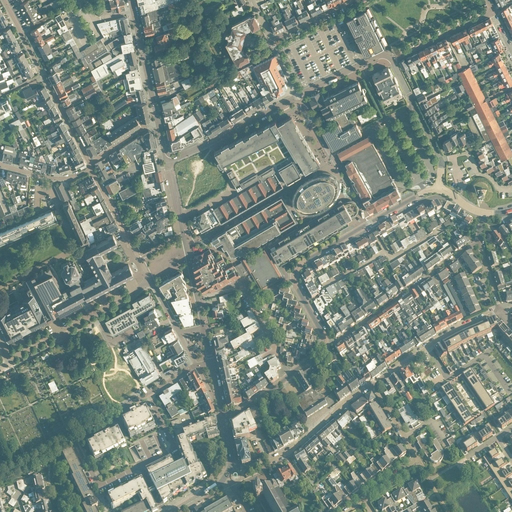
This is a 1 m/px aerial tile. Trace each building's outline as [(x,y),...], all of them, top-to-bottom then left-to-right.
[(43,8),(44,10),(45,12),(52,8),(52,9),(65,3),(63,0),(55,0),(49,3),(42,6),(43,8)] [(109,0),(110,2),(109,3),(109,5),(109,6),(110,7),(111,8),(111,10),(113,11),(116,11),(117,11),(118,11),(119,11),(120,11),(120,10),(121,9),(121,10),(124,9),(125,7),(122,0),(109,0)] [(138,0),(139,3),(141,14),(142,13),(162,7),(168,5),(174,3),(179,0),(138,0)] [(295,0),(296,1),(298,3),(297,3),(298,4),(305,19),(310,16),(307,9),(304,10),(302,6),(303,6),(299,0),(295,0)] [(308,0),(312,7),(309,8),(313,15),(318,12),(311,0),(308,0)] [(311,0),(318,12),(323,10),(319,3),(317,4),(315,1),(316,0),(311,0)] [(319,0),(324,9),(329,7),(326,0),(324,1),(323,0),(319,0)] [(20,5),(22,10),(30,5),(28,1),(20,5)] [(293,25),(285,8),(283,5),(281,1),(279,2),(287,19),(285,20),(288,27),(293,25)] [(232,11),(234,16),(244,11),(241,6),(239,7),(237,4),(235,6),(236,8),(232,11)] [(298,4),(296,5),(299,13),(297,14),(300,21),(305,19),(298,4)] [(500,12),(502,16),(510,12),(511,11),(511,10),(511,9),(511,4),(505,8),(500,10),(501,11),(501,12),(500,12)] [(33,6),(31,7),(30,5),(22,10),(25,14),(35,9),(33,6)] [(142,15),(144,25),(150,23),(170,17),(169,15),(167,15),(167,12),(163,13),(162,10),(169,9),(168,5),(162,7),(142,13),(142,15)] [(206,16),(215,12),(213,7),(204,10),(206,16)] [(285,8),(293,25),(298,22),(295,15),(293,16),(288,7),(285,8)] [(387,44),(369,7),(347,19),(365,55),(387,44)] [(34,13),(36,12),(35,9),(25,14),(27,19),(35,15),(34,13)] [(273,10),(270,11),(280,31),(286,28),(282,21),(280,22),(276,14),(273,10)] [(270,11),(267,13),(273,25),(271,26),(275,34),(280,31),(270,11)] [(506,21),(511,17),(511,14),(511,15),(510,12),(502,16),(504,19),(505,18),(506,21)] [(54,17),(57,22),(57,23),(63,19),(60,13),(54,17)] [(38,20),(35,15),(27,19),(30,24),(38,20)] [(177,18),(175,15),(170,17),(150,23),(144,25),(145,30),(150,29),(153,28),(163,25),(164,23),(177,18)] [(238,65),(244,62),(250,59),(246,52),(244,53),(242,49),(241,50),(240,47),(240,44),(242,45),(245,34),(244,34),(245,33),(244,33),(245,30),(247,29),(248,30),(252,29),(253,30),(260,26),(254,15),(234,26),(231,33),(227,31),(225,27),(215,32),(221,44),(224,43),(223,42),(226,35),(229,36),(228,37),(230,37),(228,44),(238,65)] [(98,25),(99,28),(105,27),(119,24),(128,22),(127,16),(119,18),(118,18),(115,19),(110,20),(109,20),(104,21),(104,22),(98,23),(97,24),(97,25),(98,25)] [(488,27),(491,25),(494,32),(496,31),(490,18),(488,19),(487,18),(484,19),(488,27)] [(66,25),(63,19),(57,23),(60,28),(66,25)] [(488,37),(489,37),(485,28),(488,27),(484,19),(481,21),(481,22),(479,23),(482,30),(485,35),(487,40),(488,41),(489,41),(488,37)] [(102,34),(107,33),(112,30),(129,27),(129,26),(128,22),(128,21),(128,22),(119,24),(105,27),(99,28),(102,33),(102,34)] [(167,24),(155,28),(156,29),(150,30),(145,31),(146,36),(162,31),(164,30),(168,29),(168,28),(176,25),(175,21),(167,24)] [(481,34),(482,37),(485,35),(482,30),(479,23),(477,24),(476,23),(473,25),(477,32),(478,36),(481,34)] [(69,30),(66,25),(60,28),(59,28),(62,33),(63,33),(69,30)] [(170,33),(177,31),(176,29),(182,27),(182,25),(168,29),(164,30),(162,31),(163,34),(157,36),(158,40),(155,41),(156,44),(155,44),(157,50),(158,49),(158,50),(161,50),(161,48),(168,46),(171,45),(167,33),(169,32),(170,33)] [(474,41),(477,40),(474,34),(477,32),(473,25),(470,26),(470,27),(468,28),(474,41)] [(48,28),(46,26),(38,30),(37,28),(30,31),(33,36),(45,30),(48,28)] [(1,34),(3,37),(6,36),(12,33),(9,27),(3,31),(4,33),(1,34)] [(102,34),(104,37),(109,35),(113,34),(113,33),(118,32),(118,34),(130,31),(129,27),(112,30),(107,33),(102,34)] [(42,37),(41,35),(49,31),(48,28),(45,30),(33,36),(35,41),(42,37)] [(476,49),(475,46),(472,47),(469,42),(470,41),(468,37),(470,36),(466,28),(461,31),(469,48),(471,52),(476,49)] [(63,33),(62,33),(60,34),(64,41),(72,37),(69,30),(63,33)] [(462,39),(467,50),(469,48),(461,31),(455,34),(459,41),(462,39)] [(8,41),(6,42),(6,43),(15,38),(12,33),(6,36),(8,41)] [(117,37),(108,43),(111,49),(117,44),(121,42),(125,42),(131,40),(130,34),(121,36),(117,38),(117,37)] [(457,42),(459,41),(455,34),(450,36),(457,49),(460,47),(457,42)] [(40,39),(36,41),(38,46),(50,40),(50,39),(54,38),(52,35),(43,40),(42,38),(40,39)] [(63,42),(64,44),(66,43),(66,44),(69,42),(71,46),(76,43),(72,37),(64,41),(63,42)] [(488,42),(488,41),(487,40),(483,42),(480,37),(479,37),(482,42),(483,45),(488,42)] [(15,38),(6,43),(9,48),(18,43),(15,38)] [(441,41),(450,58),(453,57),(448,46),(450,46),(446,38),(441,41)] [(492,48),(494,46),(502,43),(500,39),(500,40),(498,38),(489,42),(492,48)] [(95,42),(98,47),(104,44),(100,39),(95,42)] [(38,46),(42,53),(51,49),(48,44),(52,43),(50,40),(38,46)] [(124,54),(134,52),(134,49),(132,40),(131,40),(125,42),(121,42),(117,44),(111,49),(116,55),(115,56),(116,59),(108,63),(110,65),(121,59),(120,56),(124,54)] [(450,58),(441,41),(436,43),(440,51),(442,49),(448,62),(451,61),(450,58)] [(95,42),(90,45),(93,50),(98,47),(95,42)] [(10,51),(12,53),(21,48),(18,43),(9,48),(10,51)] [(494,46),(492,48),(491,48),(493,54),(504,49),(503,46),(504,46),(502,43),(494,46)] [(104,44),(98,47),(93,50),(91,52),(88,54),(86,55),(84,56),(84,58),(85,58),(88,63),(108,51),(104,44)] [(442,65),(445,64),(443,59),(435,44),(429,46),(433,54),(434,53),(436,57),(437,56),(440,60),(442,65)] [(427,57),(433,54),(429,46),(423,49),(427,57)] [(190,57),(186,47),(177,50),(179,54),(171,57),(170,53),(159,57),(151,59),(153,66),(166,63),(167,66),(180,61),(190,57)] [(57,50),(52,52),(51,49),(42,53),(45,59),(58,52),(57,50)] [(433,68),(429,60),(427,57),(423,49),(418,52),(422,59),(424,58),(430,70),(433,68)] [(23,52),(16,56),(14,57),(17,62),(25,58),(23,52)] [(90,70),(93,75),(96,80),(109,73),(109,72),(114,69),(115,71),(117,75),(122,73),(121,71),(125,69),(126,69),(133,67),(138,66),(134,52),(124,54),(120,56),(121,59),(110,65),(108,63),(116,59),(115,56),(112,58),(106,61),(104,63),(90,70)] [(426,71),(425,68),(417,52),(412,55),(416,62),(418,61),(422,69),(421,69),(422,72),(423,71),(425,77),(429,76),(426,71)] [(109,53),(101,58),(104,63),(106,61),(112,58),(109,53)] [(488,64),(501,58),(499,53),(492,57),(493,59),(487,62),(488,64)] [(204,61),(200,63),(201,66),(210,63),(205,55),(203,56),(203,59),(204,61)] [(416,71),(416,72),(419,70),(411,55),(406,58),(408,61),(407,61),(408,64),(409,63),(410,65),(409,66),(412,72),(416,71)] [(258,79),(259,82),(262,86),(268,83),(269,85),(268,86),(272,93),(275,97),(286,90),(287,87),(285,83),(288,81),(286,78),(277,60),(275,56),(263,62),(256,66),(255,63),(249,65),(252,71),(252,70),(258,79)] [(25,58),(17,62),(20,68),(28,63),(25,58)] [(51,71),(58,67),(59,66),(60,65),(60,64),(60,63),(65,61),(63,58),(48,66),(51,71)] [(504,63),(503,63),(501,58),(488,64),(488,65),(485,66),(484,66),(485,69),(490,67),(495,64),(496,67),(504,63)] [(404,59),(399,61),(407,77),(410,76),(411,74),(410,73),(409,73),(406,67),(408,66),(407,63),(404,59)] [(167,66),(166,63),(153,66),(153,67),(156,81),(165,79),(169,78),(172,77),(175,76),(175,75),(183,72),(180,61),(167,66)] [(457,72),(458,71),(462,69),(459,62),(453,65),(457,72)] [(20,68),(22,73),(24,72),(31,68),(28,63),(20,68)] [(493,74),(506,68),(504,63),(496,67),(498,69),(492,72),(488,74),(489,77),(493,74)] [(472,66),(469,67),(472,72),(479,69),(476,64),(474,64),(472,66)] [(56,69),(57,70),(48,75),(52,83),(60,79),(57,72),(58,71),(58,72),(62,69),(61,67),(56,69)] [(124,79),(140,75),(138,67),(133,68),(127,70),(128,72),(125,72),(123,73),(124,79)] [(383,69),(382,70),(382,71),(380,72),(379,71),(372,75),(377,84),(377,86),(377,87),(379,91),(381,92),(386,102),(391,99),(393,98),(392,97),(395,96),(395,97),(402,94),(397,84),(398,82),(397,81),(396,78),(395,77),(393,76),(389,67),(383,69)] [(457,72),(459,76),(472,101),(471,101),(473,104),(485,98),(482,92),(472,72),(469,67),(463,70),(462,69),(458,71),(457,72)] [(27,77),(34,74),(31,68),(24,72),(27,77)] [(244,68),(239,70),(243,76),(248,73),(244,68)] [(509,73),(508,73),(506,68),(493,74),(489,77),(490,79),(495,77),(495,78),(501,76),(501,77),(509,73)] [(5,81),(3,77),(10,74),(10,73),(8,70),(1,73),(0,73),(0,82),(5,81)] [(237,76),(239,78),(243,76),(239,70),(235,72),(236,74),(237,76)] [(498,85),(511,78),(509,73),(501,77),(503,80),(497,82),(493,84),(494,87),(498,85)] [(129,90),(142,88),(140,75),(124,79),(123,79),(125,89),(129,88),(129,90)] [(62,84),(69,81),(73,79),(71,76),(61,82),(60,80),(52,84),(55,88),(57,87),(56,87),(59,85),(60,86),(62,85),(62,84)] [(173,80),(176,79),(175,76),(172,77),(169,78),(165,79),(156,81),(158,87),(162,86),(166,85),(165,82),(173,80)] [(195,83),(192,76),(181,81),(185,89),(195,83)] [(14,82),(12,78),(5,81),(0,82),(0,87),(0,88),(2,92),(9,89),(7,84),(14,82)] [(511,83),(511,79),(511,78),(498,85),(500,87),(505,84),(506,87),(511,83)] [(56,87),(57,87),(55,88),(57,93),(65,89),(64,87),(74,81),(73,79),(69,81),(62,84),(62,85),(60,86),(59,85),(56,87)] [(97,80),(96,80),(96,81),(101,89),(102,92),(104,91),(98,79),(97,80)] [(227,79),(221,83),(222,83),(224,87),(224,88),(230,85),(227,79)] [(96,81),(81,88),(86,97),(101,89),(96,81)] [(358,81),(345,88),(324,98),(322,94),(320,93),(320,92),(310,97),(311,98),(310,100),(309,100),(314,109),(317,110),(321,107),(324,113),(325,112),(328,118),(335,115),(335,119),(337,119),(339,123),(322,132),(331,147),(335,149),(362,134),(356,124),(352,126),(351,124),(355,122),(354,119),(348,119),(344,111),(367,99),(364,93),(365,92),(366,91),(366,90),(366,89),(365,88),(364,88),(363,88),(362,87),(361,87),(358,81)] [(259,82),(257,84),(263,94),(261,95),(266,102),(270,100),(262,87),(262,86),(259,82)] [(66,93),(80,86),(78,83),(58,94),(60,99),(67,95),(66,93)] [(170,87),(174,86),(173,83),(166,86),(163,87),(158,88),(160,97),(170,94),(169,90),(171,90),(170,87)] [(462,84),(454,87),(457,93),(464,89),(462,84)] [(265,85),(262,87),(262,86),(262,87),(270,100),(274,97),(270,90),(268,91),(265,85)] [(41,99),(44,97),(49,94),(44,86),(38,89),(37,87),(33,89),(24,94),(27,99),(38,94),(41,99)] [(426,86),(420,89),(421,92),(422,93),(422,95),(429,92),(429,91),(427,87),(426,86)] [(241,87),(239,89),(240,91),(244,97),(252,111),(257,108),(252,101),(250,102),(249,101),(250,101),(241,87)] [(255,90),(253,88),(251,89),(253,92),(261,105),(265,103),(261,96),(259,96),(255,90)] [(251,89),(249,90),(254,99),(253,101),(257,108),(261,105),(253,92),(251,89)] [(429,91),(429,92),(422,95),(421,92),(416,95),(420,102),(427,99),(426,97),(434,93),(432,90),(429,91)] [(511,90),(506,93),(507,96),(501,99),(502,101),(506,99),(511,96),(511,90)] [(240,91),(238,92),(246,105),(244,106),(249,113),(252,111),(244,97),(240,91)] [(69,99),(75,96),(74,92),(60,99),(64,105),(71,101),(69,99)] [(145,102),(145,99),(143,92),(139,93),(139,94),(135,95),(135,97),(132,97),(127,98),(128,101),(136,99),(136,101),(133,102),(133,105),(136,104),(145,102)] [(428,103),(444,95),(443,92),(438,94),(420,103),(423,108),(429,105),(428,103)] [(181,99),(179,100),(176,95),(166,100),(161,101),(163,109),(171,107),(179,103),(180,102),(185,100),(184,98),(181,99)] [(198,98),(201,102),(201,103),(203,106),(207,103),(205,100),(202,95),(198,98)] [(233,96),(230,98),(238,110),(242,117),(247,114),(242,107),(240,108),(233,96)] [(511,96),(506,99),(502,101),(501,101),(502,104),(507,102),(511,99),(511,96)] [(44,104),(45,108),(54,103),(50,97),(42,101),(37,104),(39,107),(44,104)] [(502,160),(511,154),(511,151),(511,149),(510,148),(508,144),(505,138),(503,133),(500,127),(497,122),(495,118),(492,112),(490,107),(487,102),(485,98),(473,104),(475,107),(478,113),(479,115),(480,118),(481,120),(483,123),(484,126),(485,128),(487,131),(488,133),(489,136),(491,139),(502,160)] [(224,102),(231,114),(229,115),(234,122),(238,120),(228,104),(226,101),(225,99),(223,101),(224,102)] [(234,107),(229,99),(226,101),(228,104),(238,120),(242,117),(238,110),(236,111),(234,107)] [(493,99),(491,100),(487,102),(490,107),(492,106),(496,104),(493,99)] [(1,103),(0,103),(0,107),(3,114),(8,111),(11,109),(10,107),(7,100),(1,103)] [(113,107),(114,106),(119,103),(118,101),(112,104),(111,103),(112,102),(111,101),(110,101),(107,103),(110,109),(113,107)] [(163,109),(163,110),(164,115),(171,113),(173,113),(181,108),(185,106),(191,103),(190,101),(180,106),(179,103),(171,107),(163,109)] [(471,101),(465,104),(468,110),(470,110),(475,107),(473,104),(471,101)] [(84,105),(83,102),(74,107),(73,105),(66,109),(68,114),(82,107),(84,105)] [(149,120),(145,102),(136,104),(139,119),(137,119),(135,117),(125,124),(108,135),(113,143),(130,132),(141,126),(139,122),(149,120)] [(430,107),(428,108),(423,110),(426,115),(433,112),(435,110),(434,109),(439,106),(438,103),(430,107)] [(37,114),(39,117),(49,112),(50,114),(51,115),(58,111),(54,104),(46,108),(47,109),(37,114)] [(88,109),(86,104),(84,105),(82,107),(68,114),(71,119),(78,115),(77,112),(80,111),(82,112),(88,109)] [(450,108),(449,105),(427,116),(429,121),(437,117),(436,115),(450,108)] [(222,147),(221,147),(255,204),(285,186),(294,202),(297,207),(306,222),(268,244),(280,264),(290,258),(299,252),(310,246),(319,241),(329,235),(338,229),(363,215),(357,205),(356,203),(299,106),(276,120),(276,119),(271,122),(270,123),(269,123),(268,124),(264,126),(257,130),(257,129),(250,133),(243,136),(236,140),(236,139),(229,143),(222,147)] [(357,115),(357,116),(362,124),(377,116),(372,107),(357,115)] [(176,119),(176,118),(174,118),(173,116),(180,113),(178,110),(182,109),(181,108),(173,113),(171,113),(164,115),(165,121),(176,119)] [(204,117),(199,109),(194,113),(198,120),(204,117)] [(96,113),(95,111),(80,118),(79,117),(71,120),(74,125),(93,116),(92,115),(96,113)] [(58,112),(51,116),(43,120),(45,124),(53,119),(54,121),(61,118),(58,112)] [(221,112),(219,113),(228,126),(232,124),(227,116),(225,118),(221,112)] [(449,115),(448,112),(443,115),(429,122),(432,127),(439,123),(438,121),(447,117),(446,116),(449,115)] [(221,120),(219,121),(224,129),(228,126),(219,113),(217,114),(221,120)] [(179,137),(200,124),(195,118),(193,114),(182,121),(174,127),(167,128),(167,129),(169,139),(176,137),(179,136),(179,137)] [(216,123),(215,124),(219,131),(224,129),(219,121),(215,115),(213,117),(215,120),(215,121),(216,123)] [(10,127),(14,125),(16,125),(19,123),(20,122),(21,122),(19,118),(8,124),(10,127)] [(91,118),(84,121),(85,123),(82,124),(82,123),(75,126),(79,134),(86,131),(84,128),(94,123),(91,118)] [(175,124),(177,122),(176,119),(165,121),(167,127),(173,126),(173,125),(175,124)] [(212,123),(209,119),(206,120),(215,134),(219,131),(215,124),(214,124),(213,122),(212,123)] [(53,136),(66,128),(62,120),(55,124),(58,129),(51,133),(46,136),(47,139),(53,136)] [(101,123),(103,128),(104,128),(107,134),(110,132),(109,130),(111,128),(107,120),(101,123)] [(215,134),(206,120),(202,123),(204,126),(206,125),(208,128),(206,129),(211,137),(215,134)] [(453,125),(452,121),(449,122),(447,120),(432,128),(435,133),(442,129),(441,127),(445,125),(447,128),(450,126),(453,125)] [(200,124),(179,137),(177,139),(170,140),(170,143),(172,150),(181,148),(206,134),(200,124)] [(505,125),(500,127),(503,133),(508,130),(505,125)] [(14,147),(18,146),(17,143),(15,139),(11,127),(7,129),(14,147)] [(97,132),(95,129),(95,128),(88,132),(88,133),(87,133),(86,132),(79,135),(81,140),(94,133),(97,132)] [(54,141),(55,140),(69,133),(67,129),(60,133),(60,134),(60,135),(59,134),(52,138),(54,141)] [(119,149),(123,158),(127,164),(135,158),(133,154),(152,148),(155,147),(152,132),(148,130),(140,135),(119,149)] [(100,133),(98,131),(97,132),(94,133),(81,140),(84,144),(91,141),(91,140),(92,140),(91,137),(95,136),(97,136),(99,135),(100,133)] [(459,141),(460,145),(462,144),(467,142),(467,141),(466,139),(467,138),(466,136),(464,133),(461,134),(459,131),(456,133),(458,136),(459,138),(458,139),(459,141)] [(458,136),(456,133),(456,132),(450,135),(451,137),(449,138),(452,144),(459,141),(458,139),(459,138),(458,136)] [(54,141),(55,143),(62,140),(62,139),(63,139),(64,140),(71,137),(69,133),(55,140),(54,141)] [(90,143),(91,145),(86,148),(90,157),(92,157),(97,154),(97,153),(112,144),(109,139),(105,133),(90,143)] [(467,142),(468,145),(470,144),(475,142),(474,139),(475,139),(472,133),(466,136),(467,138),(466,139),(467,141),(467,142)] [(361,194),(360,194),(369,211),(370,211),(370,210),(372,209),(373,211),(378,209),(382,207),(386,205),(391,202),(395,200),(399,197),(398,195),(400,194),(401,194),(372,142),(367,137),(340,151),(342,159),(341,159),(351,177),(361,194)] [(60,151),(61,154),(67,151),(76,146),(72,138),(63,142),(65,146),(66,145),(67,147),(60,151)] [(445,150),(445,151),(452,147),(451,145),(452,144),(449,138),(443,142),(444,144),(442,145),(445,150)] [(14,147),(5,144),(4,149),(2,154),(3,154),(1,161),(10,163),(12,155),(15,156),(16,153),(14,147)] [(477,151),(480,157),(486,154),(485,152),(487,151),(484,145),(478,148),(479,149),(477,151)] [(76,146),(67,151),(72,159),(81,155),(76,146)] [(150,161),(158,159),(156,150),(153,151),(152,148),(133,154),(135,158),(138,163),(138,164),(142,163),(146,162),(150,161)] [(113,164),(123,158),(119,149),(109,155),(113,164)] [(183,165),(175,169),(176,174),(176,175),(179,186),(178,186),(186,199),(185,200),(189,207),(203,199),(190,176),(218,160),(216,157),(211,149),(205,153),(183,165)] [(24,150),(24,152),(19,151),(18,157),(20,157),(20,158),(18,165),(23,166),(26,154),(27,154),(27,151),(24,150)] [(60,173),(58,167),(58,166),(57,166),(56,161),(50,160),(47,154),(44,155),(44,156),(47,163),(46,171),(54,173),(60,173)] [(489,160),(486,154),(480,157),(481,159),(479,160),(482,166),(485,165),(485,164),(487,163),(486,161),(489,160)] [(40,156),(34,155),(35,156),(32,168),(36,169),(38,161),(40,156)] [(85,164),(81,155),(72,159),(77,169),(85,164)] [(495,165),(492,158),(489,160),(486,161),(487,163),(485,164),(485,165),(487,169),(488,171),(494,168),(493,166),(495,165)] [(142,163),(144,172),(148,171),(160,169),(158,159),(150,161),(146,162),(142,163)] [(98,170),(104,167),(110,164),(108,161),(103,164),(101,161),(95,164),(98,170)] [(493,166),(494,168),(496,172),(497,174),(500,173),(503,171),(502,169),(504,168),(501,162),(499,163),(495,165),(493,166)] [(69,164),(68,164),(66,165),(58,167),(60,173),(62,172),(63,173),(71,171),(69,164)] [(105,169),(104,167),(98,170),(100,175),(107,171),(106,171),(111,168),(110,166),(105,169)] [(503,177),(503,179),(507,177),(509,176),(508,174),(510,173),(507,166),(504,168),(502,169),(503,171),(500,173),(503,177)] [(100,175),(102,178),(113,173),(113,172),(108,175),(107,173),(113,171),(111,168),(106,171),(107,171),(100,175)] [(151,175),(152,181),(163,179),(160,170),(150,172),(147,173),(148,176),(151,175)] [(5,179),(6,182),(8,182),(11,183),(14,172),(7,171),(6,176),(5,179)] [(11,184),(14,185),(15,181),(18,182),(20,174),(14,172),(11,183),(11,184)] [(117,188),(122,186),(126,183),(129,181),(127,177),(124,179),(122,175),(116,179),(113,173),(102,178),(110,193),(116,190),(116,189),(117,188)] [(139,190),(140,197),(144,196),(158,193),(162,191),(162,189),(165,188),(163,180),(147,183),(143,173),(141,175),(142,182),(141,184),(140,184),(141,187),(140,187),(141,190),(139,190)] [(18,189),(19,187),(20,188),(20,187),(26,188),(26,184),(26,182),(25,181),(27,176),(20,174),(18,182),(17,187),(18,190),(18,189)] [(92,176),(92,177),(78,184),(80,187),(82,186),(84,190),(88,188),(96,184),(92,176)] [(125,187),(119,190),(122,198),(138,190),(134,182),(125,187)] [(91,192),(84,195),(85,197),(86,198),(87,197),(99,190),(97,186),(90,190),(91,192)] [(70,188),(66,190),(70,199),(75,197),(70,188)] [(85,197),(84,198),(87,204),(91,202),(91,201),(93,200),(92,198),(95,197),(97,201),(103,198),(99,190),(87,197),(86,198),(85,197)] [(229,235),(233,241),(235,240),(238,245),(229,250),(232,256),(239,252),(240,254),(296,221),(281,197),(254,213),(253,213),(249,215),(250,216),(249,216),(245,218),(244,219),(240,221),(226,230),(229,235)] [(102,211),(108,208),(104,199),(90,205),(93,210),(92,211),(93,214),(95,214),(95,215),(102,211)] [(146,213),(143,214),(144,216),(147,214),(148,217),(151,221),(161,214),(161,212),(167,210),(165,204),(166,204),(164,199),(160,200),(152,202),(150,202),(147,204),(147,206),(148,208),(145,211),(146,213)] [(80,243),(86,240),(88,239),(86,236),(84,237),(68,201),(63,204),(80,243)] [(436,215),(440,212),(439,210),(441,209),(443,210),(446,205),(440,202),(439,203),(438,202),(431,205),(431,206),(434,211),(434,212),(435,213),(435,212),(436,215)] [(443,210),(450,214),(454,207),(448,203),(446,205),(443,210)] [(8,206),(10,210),(11,212),(14,218),(19,216),(17,210),(16,208),(14,204),(8,206)] [(427,213),(428,215),(434,212),(434,211),(431,206),(431,205),(431,204),(424,208),(427,213)] [(423,206),(416,210),(420,217),(427,213),(424,208),(423,206)] [(213,209),(212,207),(196,217),(195,217),(194,217),(193,219),(194,220),(195,220),(196,222),(200,229),(202,232),(214,225),(213,224),(220,220),(213,209)] [(461,210),(454,207),(450,214),(449,216),(455,219),(456,217),(457,218),(461,210)] [(102,211),(95,215),(90,217),(86,219),(80,222),(83,228),(111,213),(108,208),(102,211)] [(51,210),(44,213),(49,223),(56,219),(54,214),(53,215),(51,210)] [(410,214),(414,221),(420,217),(416,210),(410,214)] [(467,214),(461,210),(457,218),(463,221),(466,216),(467,214)] [(2,216),(4,222),(14,218),(11,212),(5,215),(2,216)] [(44,213),(38,215),(42,224),(42,225),(49,223),(44,213)] [(114,219),(111,213),(83,228),(86,233),(99,227),(97,224),(105,220),(106,222),(109,221),(114,219)] [(145,226),(142,227),(145,232),(147,231),(149,236),(157,231),(159,232),(161,231),(161,230),(163,231),(165,230),(166,228),(165,227),(166,224),(165,223),(163,221),(163,220),(164,219),(164,217),(162,214),(161,214),(151,221),(147,223),(144,225),(145,226)] [(406,223),(407,225),(414,221),(410,214),(404,217),(403,218),(406,223)] [(38,215),(32,218),(36,228),(42,225),(42,224),(38,215)] [(401,230),(408,226),(407,225),(406,223),(403,218),(404,217),(402,215),(396,219),(399,225),(401,228),(401,230)] [(473,220),(466,216),(463,221),(462,223),(459,228),(463,230),(466,226),(469,227),(473,220)] [(32,218),(25,221),(29,229),(30,231),(36,228),(32,218)] [(395,218),(388,222),(394,232),(396,230),(400,231),(401,228),(399,225),(396,219),(395,218)] [(132,232),(137,229),(142,226),(139,219),(129,225),(130,226),(129,226),(132,232)] [(115,220),(102,226),(106,233),(118,227),(115,220)] [(25,221),(19,224),(23,233),(30,231),(29,229),(25,221)] [(382,227),(383,227),(387,234),(388,235),(394,232),(388,222),(382,226),(382,227)] [(19,224),(13,226),(16,235),(17,236),(23,233),(19,224)] [(13,226),(6,229),(10,239),(17,236),(16,235),(13,226)] [(387,234),(383,227),(382,227),(376,231),(377,233),(375,234),(367,239),(375,254),(378,253),(375,247),(374,247),(373,245),(377,242),(375,239),(377,238),(379,236),(380,238),(384,235),(387,234)] [(498,231),(505,240),(511,236),(504,227),(498,231)] [(6,229),(0,231),(3,240),(4,242),(10,239),(6,229)] [(227,247),(229,250),(238,245),(235,240),(233,241),(229,235),(226,230),(214,237),(212,238),(216,245),(221,242),(224,248),(227,247)] [(25,280),(33,294),(46,320),(58,313),(59,314),(81,302),(79,299),(82,298),(85,296),(86,299),(133,274),(128,264),(111,273),(106,264),(107,264),(105,261),(100,252),(117,243),(112,234),(117,232),(117,231),(111,234),(108,236),(107,237),(108,238),(96,244),(95,242),(90,245),(88,239),(86,240),(88,246),(83,249),(89,260),(98,277),(95,279),(81,286),(78,279),(79,278),(79,277),(77,277),(79,272),(74,264),(73,261),(70,262),(69,260),(67,261),(62,263),(63,264),(61,265),(62,267),(59,268),(65,280),(70,281),(68,282),(69,284),(71,283),(73,286),(70,288),(69,286),(62,290),(49,267),(25,280)] [(453,242),(456,245),(458,249),(466,244),(457,231),(453,234),(458,239),(453,242)] [(141,232),(135,235),(139,241),(144,238),(141,232)] [(498,236),(496,232),(492,235),(498,243),(501,247),(502,246),(506,243),(500,235),(498,236)] [(410,237),(407,239),(410,244),(413,243),(416,243),(418,242),(415,238),(414,236),(410,238),(410,237)] [(435,237),(435,238),(448,257),(453,253),(449,248),(449,247),(448,245),(446,246),(441,240),(438,236),(435,238),(435,237)] [(375,254),(367,239),(366,238),(359,242),(364,249),(370,245),(372,249),(370,250),(373,256),(375,254)] [(436,256),(433,252),(440,262),(443,260),(444,260),(448,257),(435,238),(426,243),(429,247),(432,251),(435,249),(433,245),(435,243),(441,252),(436,256)] [(405,241),(401,243),(404,249),(406,248),(407,246),(410,244),(407,239),(404,241),(405,241)] [(402,251),(404,249),(401,243),(399,241),(393,245),(397,252),(400,250),(402,251)] [(353,245),(357,252),(356,252),(357,253),(364,249),(359,242),(353,245)] [(426,243),(419,247),(421,251),(422,253),(429,247),(426,243)] [(352,244),(346,248),(349,254),(349,255),(350,256),(356,252),(357,252),(353,245),(352,244)] [(193,246),(194,255),(200,254),(199,250),(203,250),(202,245),(193,246)] [(346,248),(345,247),(339,251),(343,258),(349,255),(349,254),(346,248)] [(221,287),(239,276),(240,275),(234,266),(232,267),(230,263),(229,262),(229,263),(227,264),(221,254),(215,258),(209,248),(193,258),(199,281),(204,291),(212,291),(220,286),(221,287)] [(241,275),(250,270),(261,289),(282,277),(265,248),(235,266),(241,275)] [(336,262),(343,258),(339,251),(332,255),(336,262)] [(427,260),(422,253),(421,251),(419,253),(418,253),(422,260),(419,262),(426,271),(427,270),(428,271),(432,268),(428,262),(427,260)] [(427,260),(428,262),(432,268),(440,263),(440,262),(433,252),(431,254),(429,251),(425,254),(427,257),(428,259),(427,260)] [(470,251),(461,257),(473,274),(482,268),(479,264),(476,267),(474,265),(478,263),(474,256),(470,259),(469,257),(473,254),(470,251)] [(498,263),(497,261),(495,253),(487,255),(491,268),(499,265),(498,263)] [(329,265),(330,266),(336,262),(332,255),(326,259),(329,265)] [(385,257),(379,261),(382,266),(388,263),(385,257)] [(323,269),(329,265),(326,259),(325,258),(319,262),(323,269)] [(374,264),(375,267),(376,269),(382,266),(379,261),(374,264)] [(393,271),(400,265),(397,261),(389,265),(393,271)] [(462,268),(456,261),(448,267),(453,273),(460,268),(461,269),(462,268)] [(309,274),(311,273),(315,271),(316,273),(323,269),(319,262),(312,265),(312,266),(304,271),(305,273),(307,275),(309,274)] [(416,270),(421,277),(425,274),(420,267),(419,268),(415,262),(412,264),(416,270)] [(412,273),(416,280),(421,277),(416,270),(414,271),(410,265),(408,267),(412,273)] [(374,277),(370,269),(369,267),(365,269),(371,279),(374,277)] [(412,282),(416,280),(412,273),(410,274),(406,268),(404,270),(408,276),(412,282)] [(449,275),(448,273),(445,269),(437,275),(440,279),(442,281),(450,276),(449,275)] [(365,276),(362,270),(356,274),(359,279),(365,276)] [(174,293),(176,298),(188,295),(187,291),(186,290),(187,289),(184,285),(185,284),(183,279),(184,279),(180,272),(178,273),(178,272),(175,274),(176,275),(160,284),(167,296),(167,295),(168,296),(174,293)] [(302,277),(305,284),(306,284),(312,281),(313,281),(314,280),(311,273),(309,274),(307,275),(305,273),(304,274),(305,276),(302,277)] [(509,288),(511,286),(511,282),(505,284),(501,273),(493,275),(498,291),(503,289),(509,288)] [(353,283),(359,279),(356,274),(350,277),(353,283)] [(395,285),(396,288),(399,292),(404,289),(401,284),(395,274),(392,276),(397,283),(395,285)] [(406,287),(412,282),(408,276),(403,279),(402,277),(403,277),(401,274),(398,276),(406,287)] [(464,274),(455,279),(471,316),(481,311),(479,307),(475,309),(474,308),(478,306),(475,298),(471,300),(470,298),(474,296),(471,289),(467,291),(466,289),(470,287),(467,280),(463,282),(462,280),(466,278),(464,274)] [(381,278),(378,279),(385,290),(386,289),(387,291),(385,292),(389,299),(393,296),(384,283),(381,278)] [(442,296),(436,287),(430,280),(426,283),(430,289),(432,288),(439,298),(442,296)] [(304,285),(308,292),(316,287),(312,281),(306,284),(305,284),(304,285)] [(338,283),(342,290),(341,290),(346,298),(348,296),(350,294),(342,281),(338,283)] [(391,287),(387,281),(384,283),(393,296),(398,293),(393,286),(391,287)] [(437,304),(439,303),(435,297),(425,283),(421,287),(425,293),(427,292),(432,299),(433,299),(434,301),(437,304)] [(328,292),(331,298),(338,294),(337,293),(338,292),(334,286),(326,290),(328,292)] [(376,288),(375,286),(373,287),(375,291),(383,303),(388,300),(383,293),(381,295),(376,288)] [(507,303),(511,302),(511,286),(509,288),(509,294),(507,294),(505,290),(503,291),(506,302),(506,303),(507,303)] [(319,294),(316,287),(308,292),(312,298),(316,296),(319,294)] [(373,287),(370,289),(376,298),(374,300),(379,306),(383,303),(375,291),(373,287)] [(427,301),(428,299),(420,287),(415,290),(420,296),(421,295),(426,302),(427,301)] [(289,295),(290,290),(281,288),(279,295),(284,296),(285,296),(285,295),(289,296),(289,295)] [(358,292),(363,299),(372,312),(376,308),(373,304),(371,301),(369,302),(365,297),(363,295),(364,294),(361,290),(359,292),(358,292)] [(416,299),(420,304),(420,305),(423,303),(422,302),(414,291),(410,294),(415,300),(416,299)] [(328,304),(333,301),(331,298),(328,292),(323,295),(328,304)] [(372,312),(363,299),(358,292),(355,294),(360,301),(364,307),(360,310),(365,317),(372,312)] [(147,311),(145,309),(155,304),(149,293),(132,302),(134,305),(135,306),(131,308),(131,306),(105,320),(108,326),(107,327),(110,331),(111,331),(113,335),(131,325),(138,321),(137,317),(148,311),(148,310),(147,311)] [(8,340),(46,320),(33,294),(22,299),(24,302),(0,313),(0,325),(3,330),(3,331),(8,340)] [(172,299),(184,323),(185,323),(194,321),(188,295),(176,298),(172,299)] [(284,296),(283,302),(288,303),(289,301),(292,302),(294,297),(289,295),(289,296),(285,295),(285,296),(284,296)] [(319,298),(320,298),(324,306),(328,304),(323,295),(319,298)] [(409,304),(411,307),(413,305),(415,308),(417,306),(412,299),(409,295),(405,298),(409,304)] [(326,309),(324,306),(320,298),(314,303),(320,314),(326,309)] [(401,300),(405,306),(409,312),(412,311),(408,305),(409,304),(405,298),(401,300)] [(410,318),(412,321),(414,319),(412,317),(409,313),(409,312),(405,306),(401,300),(397,303),(403,311),(404,310),(407,313),(410,318)] [(288,303),(286,308),(292,310),(292,308),(296,309),(298,304),(292,302),(289,301),(288,303)] [(225,302),(223,302),(218,303),(218,304),(216,305),(216,307),(213,308),(214,312),(213,312),(214,317),(217,316),(218,317),(223,316),(224,316),(223,308),(224,308),(223,305),(225,304),(225,302)] [(397,313),(399,316),(400,315),(404,320),(405,318),(399,308),(396,304),(393,306),(397,313)] [(357,312),(352,305),(351,306),(360,320),(364,317),(359,310),(357,312)] [(455,305),(454,306),(453,306),(454,308),(457,315),(454,316),(458,322),(463,319),(455,305)] [(351,306),(348,308),(352,315),(351,316),(356,323),(360,320),(351,306)] [(398,316),(397,316),(396,314),(397,313),(393,306),(390,308),(399,323),(401,322),(398,316)] [(347,319),(345,320),(345,321),(350,327),(354,324),(349,318),(351,317),(348,312),(345,307),(340,310),(347,319)] [(292,310),(290,315),(295,316),(296,316),(296,315),(300,316),(301,310),(296,309),(292,308),(292,310)] [(392,317),(397,324),(399,323),(390,308),(386,311),(390,318),(392,317)] [(148,312),(144,315),(146,319),(147,319),(145,319),(148,324),(149,323),(151,326),(155,324),(156,325),(160,323),(155,314),(157,314),(154,309),(150,312),(149,312),(148,313),(148,312)] [(446,309),(444,310),(445,313),(452,325),(458,322),(454,316),(451,318),(448,311),(447,312),(446,309)] [(396,327),(394,329),(392,326),(392,325),(388,319),(390,318),(386,311),(381,315),(390,327),(389,327),(392,332),(397,329),(396,327)] [(442,312),(443,314),(446,320),(443,322),(447,328),(452,325),(445,313),(443,311),(442,312)] [(345,320),(341,315),(339,316),(338,314),(335,316),(337,317),(346,330),(350,327),(345,321),(345,320)] [(236,318),(239,323),(240,322),(244,329),(249,326),(250,329),(246,332),(248,336),(249,335),(260,329),(258,326),(259,325),(256,320),(254,321),(253,319),(250,320),(249,318),(244,320),(242,315),(236,318)] [(296,315),(296,316),(295,316),(294,322),(299,323),(300,321),(304,322),(305,317),(300,316),(296,315)] [(327,324),(336,337),(341,334),(329,317),(330,317),(328,315),(324,318),(327,323),(328,322),(328,323),(327,324)] [(388,328),(389,327),(390,327),(381,315),(377,317),(382,324),(384,323),(388,328)] [(433,315),(430,317),(435,326),(433,327),(436,334),(441,331),(435,319),(434,319),(433,315)] [(342,333),(346,330),(337,317),(334,319),(339,325),(337,326),(342,333)] [(435,319),(441,331),(447,328),(443,322),(441,323),(437,317),(435,319)] [(384,333),(386,332),(385,330),(379,322),(377,318),(371,322),(376,327),(378,326),(384,333)] [(497,318),(494,319),(498,328),(496,328),(498,335),(501,332),(504,336),(509,332),(504,326),(497,318)] [(423,319),(421,320),(422,321),(427,330),(432,337),(436,335),(431,327),(429,328),(425,321),(424,321),(423,319)] [(494,319),(487,322),(490,331),(491,331),(496,328),(498,328),(494,319)] [(299,323),(298,328),(303,330),(304,328),(307,329),(309,324),(304,322),(300,321),(299,323)] [(425,331),(424,332),(429,339),(432,337),(427,330),(422,321),(420,322),(423,328),(425,331)] [(373,329),(376,327),(371,322),(365,326),(367,331),(370,329),(375,337),(377,335),(373,329)] [(487,322),(482,324),(487,336),(492,334),(491,331),(490,331),(487,322)] [(482,324),(477,327),(482,338),(487,336),(482,324)] [(357,332),(358,333),(365,346),(368,345),(368,344),(366,342),(364,337),(366,336),(368,334),(364,327),(357,332)] [(418,331),(418,330),(416,328),(416,327),(414,328),(418,335),(417,336),(422,344),(425,341),(420,334),(418,331)] [(477,327),(472,329),(476,338),(477,340),(482,338),(477,327)] [(162,336),(166,343),(177,337),(172,328),(165,332),(166,334),(162,336)] [(301,335),(306,337),(306,341),(312,342),(312,336),(311,336),(312,330),(307,329),(304,328),(303,330),(301,335)] [(424,332),(425,331),(423,328),(422,329),(421,328),(418,330),(418,331),(420,334),(425,341),(429,339),(424,332)] [(472,329),(467,331),(471,341),(476,338),(472,329)] [(464,332),(462,333),(467,342),(471,341),(467,331),(464,332)] [(504,336),(501,339),(504,344),(511,337),(511,335),(509,332),(504,336)] [(365,346),(358,333),(352,335),(356,343),(359,342),(362,349),(358,351),(361,356),(366,353),(368,352),(366,349),(365,346)] [(404,333),(402,334),(412,349),(415,347),(410,339),(409,340),(404,333)] [(462,333),(457,336),(462,345),(463,347),(468,344),(467,342),(462,333)] [(400,335),(405,343),(404,344),(408,351),(412,349),(402,334),(400,335)] [(412,341),(414,343),(417,347),(421,344),(414,334),(412,335),(414,338),(414,339),(414,340),(412,341)] [(215,352),(217,358),(217,360),(222,359),(226,359),(228,358),(228,356),(228,355),(228,352),(233,349),(234,350),(239,348),(241,352),(246,349),(250,347),(254,345),(249,335),(248,336),(245,338),(231,345),(232,346),(226,349),(225,350),(215,352)] [(305,346),(307,347),(306,350),(306,351),(311,351),(313,344),(315,344),(316,337),(312,336),(312,342),(306,341),(305,346)] [(457,336),(453,338),(458,348),(458,347),(462,345),(457,336)] [(351,351),(355,347),(354,345),(350,337),(344,342),(347,346),(348,348),(351,351)] [(215,352),(225,350),(226,349),(225,346),(229,345),(227,339),(222,340),(222,338),(221,338),(218,339),(213,340),(215,352)] [(453,338),(448,341),(454,352),(459,349),(458,347),(458,348),(453,338)] [(173,350),(166,353),(169,357),(176,353),(183,349),(178,339),(173,342),(170,344),(173,350)] [(393,341),(395,344),(398,349),(402,355),(408,351),(404,344),(399,347),(395,340),(393,341)] [(448,341),(443,343),(447,352),(449,354),(454,352),(448,341)] [(343,355),(347,352),(346,350),(341,343),(335,348),(340,354),(339,355),(343,360),(346,359),(343,355)] [(440,345),(434,349),(437,352),(436,353),(435,353),(440,359),(447,355),(446,353),(447,352),(443,343),(440,345)] [(125,350),(123,352),(125,354),(123,355),(127,361),(128,362),(131,360),(135,368),(137,371),(138,373),(144,383),(160,374),(160,373),(142,344),(137,347),(133,349),(129,352),(126,347),(124,349),(125,350)] [(299,351),(301,351),(300,355),(305,356),(306,351),(306,350),(307,347),(305,346),(299,345),(295,345),(294,350),(299,351)] [(153,349),(156,356),(162,353),(159,346),(153,349)] [(385,351),(388,356),(388,355),(392,362),(398,358),(393,352),(390,348),(389,349),(388,349),(387,349),(386,348),(385,348),(385,347),(383,348),(385,351)] [(237,362),(240,360),(240,359),(249,355),(246,349),(241,352),(238,354),(233,356),(237,362)] [(393,352),(398,358),(402,355),(398,349),(393,352)] [(299,351),(294,350),(293,350),(292,355),(294,356),(294,359),(299,360),(300,355),(301,351),(299,351)] [(168,358),(159,362),(164,371),(170,368),(172,367),(174,366),(174,367),(186,360),(187,358),(183,352),(177,355),(176,353),(169,357),(168,358)] [(288,360),(287,363),(287,364),(293,365),(294,359),(294,356),(292,355),(287,354),(286,360),(288,360)] [(354,364),(355,367),(357,366),(355,363),(356,363),(354,359),(351,354),(348,356),(353,364),(354,364)] [(267,362),(267,364),(276,359),(274,355),(268,358),(269,361),(267,362)] [(392,362),(388,355),(388,356),(383,359),(387,365),(392,362)] [(377,358),(376,359),(378,364),(383,371),(387,369),(381,359),(379,356),(377,358)] [(257,364),(259,367),(266,363),(267,362),(269,361),(268,358),(263,361),(257,364)] [(278,362),(276,359),(267,364),(270,369),(269,373),(264,376),(270,384),(279,378),(277,375),(277,376),(276,375),(277,370),(278,370),(279,370),(281,368),(280,367),(281,367),(278,362)] [(219,369),(220,372),(229,370),(230,370),(229,366),(232,365),(232,364),(236,363),(235,360),(227,361),(227,362),(223,363),(223,364),(218,365),(218,366),(219,368),(219,369)] [(379,374),(383,371),(378,364),(377,365),(374,360),(372,361),(374,365),(375,366),(374,367),(379,374)] [(374,365),(372,362),(369,365),(372,370),(376,377),(379,374),(374,367),(375,366),(374,365)] [(369,365),(365,367),(366,369),(368,373),(372,379),(376,377),(371,370),(372,370),(369,365)] [(358,369),(357,366),(355,367),(357,370),(355,371),(359,379),(357,380),(361,387),(366,383),(366,382),(362,376),(358,369)] [(295,376),(302,387),(309,383),(305,376),(312,371),(309,368),(295,376)] [(230,370),(220,372),(221,378),(236,375),(234,369),(230,370)] [(368,374),(367,373),(366,372),(366,371),(365,369),(362,371),(364,374),(362,376),(366,382),(371,378),(368,374)] [(400,374),(399,374),(402,378),(405,383),(410,380),(413,385),(417,383),(421,390),(423,394),(423,395),(427,393),(427,392),(425,388),(420,378),(415,381),(413,377),(414,377),(414,376),(411,372),(410,373),(408,370),(407,369),(406,369),(403,371),(402,371),(400,372),(400,374)] [(472,369),(463,375),(464,377),(466,379),(466,380),(467,381),(468,382),(475,377),(477,376),(472,369)] [(261,380),(258,382),(263,389),(268,386),(262,377),(258,370),(255,371),(258,377),(260,380),(260,379),(261,380)] [(201,383),(199,378),(196,372),(194,373),(181,381),(179,382),(182,387),(185,392),(201,383)] [(346,383),(352,393),(360,387),(355,377),(353,378),(350,374),(348,372),(344,374),(348,380),(349,380),(350,381),(346,383)] [(255,383),(249,374),(246,375),(249,379),(259,393),(263,389),(258,382),(256,384),(255,383)] [(397,385),(400,390),(404,388),(401,382),(396,374),(390,378),(395,386),(397,385)] [(237,381),(236,375),(221,378),(222,384),(234,381),(237,381)] [(242,380),(245,379),(246,380),(251,388),(249,390),(254,396),(259,393),(249,379),(246,375),(241,379),(242,380)] [(334,393),(340,401),(350,394),(344,386),(346,384),(341,377),(337,380),(341,386),(339,388),(339,389),(334,393)] [(475,377),(468,382),(469,384),(471,387),(472,388),(472,389),(480,384),(482,383),(480,381),(478,382),(475,377)] [(49,382),(52,391),(58,389),(55,379),(49,382)] [(394,389),(391,383),(388,379),(382,383),(389,393),(394,389)] [(223,387),(224,393),(237,391),(236,390),(238,389),(237,384),(236,384),(234,381),(222,384),(223,387)] [(198,403),(194,394),(198,393),(204,389),(202,383),(201,383),(185,392),(193,404),(196,402),(197,404),(198,403)] [(306,393),(313,389),(309,383),(302,387),(306,393)] [(254,396),(249,390),(245,384),(243,386),(246,391),(244,393),(245,395),(244,396),(243,398),(245,402),(254,396)] [(449,384),(440,390),(441,393),(443,392),(446,397),(454,391),(452,389),(450,387),(450,385),(449,384)] [(480,384),(472,389),(474,391),(475,394),(476,394),(476,395),(477,396),(485,391),(480,384)] [(179,414),(173,405),(171,407),(171,405),(172,404),(169,399),(176,395),(178,398),(183,395),(182,392),(178,385),(167,391),(167,390),(162,393),(164,395),(159,398),(165,408),(167,408),(168,409),(166,410),(172,418),(179,414)] [(194,406),(195,408),(200,406),(204,404),(211,401),(207,394),(204,389),(198,393),(196,395),(197,397),(200,396),(200,398),(201,397),(202,401),(198,403),(197,404),(194,406)] [(307,418),(327,405),(320,394),(318,396),(313,389),(306,393),(302,395),(304,399),(306,402),(300,406),(304,413),(307,418)] [(224,393),(226,400),(236,398),(236,397),(240,396),(242,396),(241,394),(239,390),(236,390),(237,391),(224,393)] [(454,391),(446,397),(451,404),(458,399),(457,396),(455,394),(454,393),(454,391)] [(485,391),(477,396),(479,398),(480,401),(481,402),(482,403),(490,398),(489,398),(485,391)] [(367,409),(382,434),(392,429),(372,395),(366,398),(366,399),(364,400),(363,398),(351,408),(358,416),(367,409)] [(236,397),(236,398),(226,400),(228,407),(242,404),(241,399),(240,396),(236,397)] [(291,401),(288,396),(281,400),(284,405),(291,401)] [(490,398),(482,403),(483,405),(485,408),(486,409),(487,411),(494,406),(493,403),(494,402),(491,397),(489,398),(490,398)] [(458,399),(451,404),(452,406),(451,407),(454,412),(463,406),(462,404),(460,401),(459,400),(458,399)] [(205,409),(205,410),(213,407),(211,401),(204,404),(205,406),(198,409),(198,410),(192,413),(193,416),(199,413),(199,412),(202,411),(205,409)] [(88,446),(96,462),(127,447),(135,461),(141,458),(155,487),(182,474),(148,404),(121,418),(125,426),(118,429),(87,444),(88,446)] [(401,414),(407,424),(409,422),(411,425),(417,421),(417,422),(417,421),(408,406),(407,406),(408,406),(403,409),(405,412),(401,414)] [(463,406),(454,412),(456,414),(457,413),(460,418),(468,413),(466,411),(465,408),(464,407),(463,406)] [(199,412),(199,413),(193,416),(194,418),(208,413),(208,415),(215,412),(213,407),(205,410),(205,409),(202,411),(199,412)] [(261,429),(266,427),(261,417),(258,409),(250,412),(254,421),(258,419),(260,423),(259,424),(261,429)] [(345,411),(335,421),(338,425),(342,429),(350,421),(352,422),(357,428),(359,426),(359,425),(355,420),(357,418),(354,413),(351,410),(348,412),(346,411),(346,410),(345,411)] [(508,411),(500,416),(501,418),(507,426),(511,422),(509,419),(511,417),(508,411)] [(232,427),(233,432),(234,434),(233,434),(234,441),(250,437),(249,434),(257,430),(249,412),(244,416),(244,417),(242,418),(242,417),(233,424),(233,425),(232,426),(232,427)] [(460,418),(459,419),(464,426),(473,420),(471,418),(470,415),(469,415),(469,414),(468,413),(460,418)] [(364,416),(359,419),(371,440),(376,437),(364,416)] [(171,457),(146,469),(155,489),(152,490),(149,492),(142,478),(108,495),(108,496),(106,497),(112,510),(111,507),(113,506),(114,506),(141,493),(141,495),(139,495),(143,503),(144,505),(128,511),(96,511),(95,508),(98,507),(98,506),(101,503),(98,500),(97,499),(95,500),(93,497),(89,489),(90,488),(88,484),(87,485),(82,473),(83,472),(73,452),(74,451),(73,448),(62,453),(74,476),(72,477),(84,501),(86,504),(83,506),(85,511),(150,511),(151,511),(154,511),(158,510),(150,494),(153,492),(156,490),(163,504),(173,497),(172,496),(176,494),(176,493),(179,491),(179,492),(183,490),(183,489),(197,482),(196,481),(203,478),(203,477),(206,475),(202,466),(199,467),(197,459),(195,460),(193,452),(192,453),(191,450),(192,449),(190,445),(189,445),(188,442),(189,442),(189,441),(192,440),(192,441),(196,439),(196,438),(199,437),(200,438),(207,435),(208,439),(218,437),(217,433),(218,433),(216,425),(217,425),(216,420),(215,421),(214,417),(204,419),(205,424),(183,431),(183,429),(184,429),(181,419),(172,422),(171,423),(178,441),(176,441),(184,463),(182,464),(180,465),(180,466),(176,468),(171,457)] [(496,420),(493,422),(497,427),(499,425),(502,429),(507,426),(501,418),(497,421),(496,420)] [(292,429),(289,432),(294,441),(299,438),(297,436),(302,433),(303,434),(304,433),(304,432),(303,431),(302,431),(300,428),(301,428),(300,427),(301,427),(301,425),(300,424),(299,423),(298,424),(297,422),(293,423),(293,424),(294,426),(291,427),(292,429)] [(329,425),(335,432),(339,437),(341,435),(337,430),(339,428),(333,422),(329,425)] [(489,424),(481,429),(487,439),(492,435),(490,432),(492,430),(489,424)] [(339,437),(335,432),(329,425),(325,429),(335,440),(336,440),(339,437)] [(271,439),(272,441),(270,442),(271,443),(272,446),(274,449),(275,452),(278,451),(294,441),(289,432),(286,427),(282,430),(283,433),(271,439)] [(325,429),(321,432),(326,438),(331,444),(334,446),(338,442),(336,440),(335,440),(325,429)] [(481,429),(473,434),(477,440),(480,438),(482,442),(487,439),(481,429)] [(325,440),(326,438),(321,432),(317,436),(320,440),(327,447),(329,445),(325,440)] [(467,441),(472,449),(477,445),(475,442),(477,440),(473,434),(473,435),(471,436),(471,438),(467,441)] [(422,435),(416,439),(418,443),(417,443),(424,454),(425,454),(426,456),(430,453),(426,447),(424,444),(427,443),(422,435)] [(311,442),(316,448),(321,453),(323,451),(321,448),(323,447),(320,444),(315,438),(311,442)] [(448,440),(447,441),(450,447),(455,443),(452,438),(448,440)] [(461,443),(458,445),(462,450),(465,448),(467,452),(472,449),(467,441),(466,439),(460,442),(461,443)] [(250,461),(250,453),(249,449),(246,440),(235,443),(239,463),(241,462),(242,465),(251,463),(250,461)] [(430,453),(426,456),(428,460),(429,459),(431,461),(434,463),(435,463),(437,463),(438,463),(439,462),(440,463),(439,463),(442,461),(443,458),(443,457),(443,455),(443,454),(442,453),(443,452),(436,440),(432,443),(437,452),(431,456),(430,453)] [(311,442),(307,445),(312,451),(315,454),(317,457),(319,454),(321,453),(316,448),(311,442)] [(307,445),(303,449),(306,452),(313,460),(315,462),(317,460),(315,458),(313,456),(310,453),(312,451),(307,445)] [(386,448),(389,451),(395,460),(398,457),(399,458),(402,456),(403,457),(406,454),(405,454),(406,453),(401,446),(394,451),(392,448),(391,450),(388,447),(386,448)] [(389,451),(386,448),(384,449),(385,451),(384,452),(386,457),(382,460),(388,468),(391,465),(391,464),(393,462),(392,461),(395,460),(389,451)] [(302,449),(293,455),(297,463),(298,463),(305,473),(310,470),(310,469),(309,467),(308,467),(305,462),(308,460),(306,457),(307,457),(305,454),(302,449)] [(495,450),(483,458),(490,468),(496,464),(493,459),(499,455),(495,450)] [(340,454),(336,458),(342,465),(347,461),(340,454)] [(370,461),(373,464),(379,472),(381,470),(382,471),(384,469),(385,470),(388,468),(382,460),(378,463),(373,459),(370,461)] [(496,464),(490,468),(496,478),(502,474),(499,469),(505,465),(502,460),(496,464)] [(333,468),(329,470),(332,473),(338,469),(338,468),(336,466),(336,467),(332,462),(330,464),(333,468)] [(377,475),(376,474),(379,472),(373,464),(370,466),(372,468),(366,472),(372,480),(375,478),(374,477),(377,475)] [(293,481),(294,483),(298,480),(291,466),(274,476),(276,481),(274,482),(273,482),(271,482),(269,484),(270,485),(267,486),(265,482),(260,486),(262,489),(260,490),(259,490),(259,491),(255,494),(254,493),(253,495),(254,495),(257,500),(257,501),(258,501),(258,500),(264,511),(296,511),(295,509),(291,511),(289,508),(290,508),(289,507),(289,508),(287,503),(287,502),(286,503),(284,498),(281,494),(281,493),(279,489),(284,486),(283,484),(289,481),(290,483),(293,481)] [(338,475),(341,473),(338,469),(332,473),(329,475),(331,478),(337,473),(338,475)] [(502,474),(496,478),(503,488),(509,484),(506,479),(511,475),(508,470),(502,474)] [(361,473),(359,474),(359,475),(357,477),(362,484),(365,483),(366,484),(368,482),(369,483),(372,480),(366,472),(363,475),(361,473)] [(351,475),(354,482),(350,485),(356,493),(359,490),(358,489),(361,487),(360,486),(362,484),(357,477),(353,473),(351,475)] [(32,478),(33,483),(33,485),(43,482),(42,476),(32,478)] [(314,483),(312,481),(311,482),(310,479),(306,482),(311,488),(317,483),(316,481),(314,483)] [(419,502),(426,498),(424,495),(417,499),(414,492),(420,489),(419,486),(419,485),(419,484),(418,483),(417,483),(416,481),(408,486),(409,488),(407,489),(416,504),(419,502)] [(509,484),(503,488),(510,498),(511,496),(511,481),(509,484)] [(31,492),(33,491),(35,491),(41,490),(45,489),(43,482),(33,485),(34,488),(31,489),(31,492)] [(346,488),(340,483),(337,485),(346,497),(348,495),(349,496),(352,494),(353,495),(356,493),(350,485),(346,488)] [(335,487),(337,494),(333,497),(339,505),(343,503),(342,502),(344,500),(344,499),(346,497),(337,485),(335,487)] [(406,497),(413,505),(416,504),(407,489),(404,491),(403,489),(397,492),(401,500),(406,497)] [(396,511),(402,511),(403,511),(401,509),(400,509),(399,509),(398,508),(398,507),(398,506),(398,505),(399,505),(397,502),(401,500),(397,492),(391,496),(392,498),(389,500),(396,511)] [(336,506),(336,507),(339,505),(333,497),(330,493),(325,497),(322,499),(329,510),(332,507),(333,508),(336,506)] [(36,504),(37,504),(40,503),(44,502),(43,498),(45,498),(44,495),(34,497),(36,504)] [(226,511),(233,508),(227,498),(204,511),(226,511)] [(391,511),(394,511),(396,511),(389,500),(387,501),(385,499),(378,504),(379,506),(379,507),(379,508),(380,509),(381,509),(382,511),(388,507),(391,511)] [(37,507),(40,506),(41,509),(51,507),(50,501),(44,502),(40,503),(37,504),(37,507)] [(432,508),(428,502),(420,506),(423,511),(435,511),(433,508),(432,508)]
